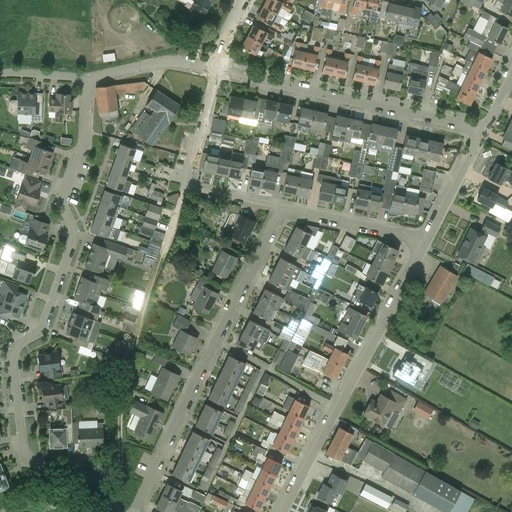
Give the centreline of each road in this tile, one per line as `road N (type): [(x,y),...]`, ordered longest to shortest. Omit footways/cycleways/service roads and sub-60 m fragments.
road 1 (residential): [(110,511),(92,485),(32,461),(13,348),(46,319),(74,238),(63,210),(83,149),(86,79)]
road 2 (residential): [(127,511),(277,207)]
road 3 (track): [(118,511),(130,352),(188,193)]
road 4 (tertiary): [(281,511),(419,241)]
road 5 (residential): [(476,130),(216,70)]
road 6 (residential): [(216,70),(188,193),(277,207)]
road 7 (residential): [(419,241),(277,207)]
road 8 (residential): [(86,79),(156,62),(211,69)]
road 9 (tertiary): [(419,241),(476,130)]
